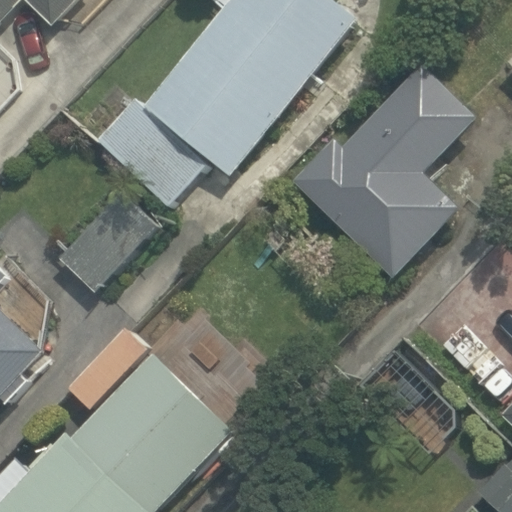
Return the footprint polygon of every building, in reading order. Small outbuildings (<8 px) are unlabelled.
[(0,0),(0,24),(19,5),(48,33),(80,0),(0,0)] [(176,208),(210,162),(230,177),(354,14),(335,0),(234,0),(154,107),(134,92),(94,146),(176,208)] [(461,207),(425,172),(479,118),(426,64),(346,143),(339,135),(294,180),(391,277),(461,207)] [(68,269),(94,294),(151,235),(126,210),(68,269)] [(0,284),(14,271),(0,257),(0,403),(9,412),(39,381),(25,368),(48,344),(0,297),(0,284)] [(148,511),(229,430),(121,324),(62,384),(82,404),(25,462),(15,452),(0,467),(0,492),(5,497),(0,501),(0,511),(148,511)]
